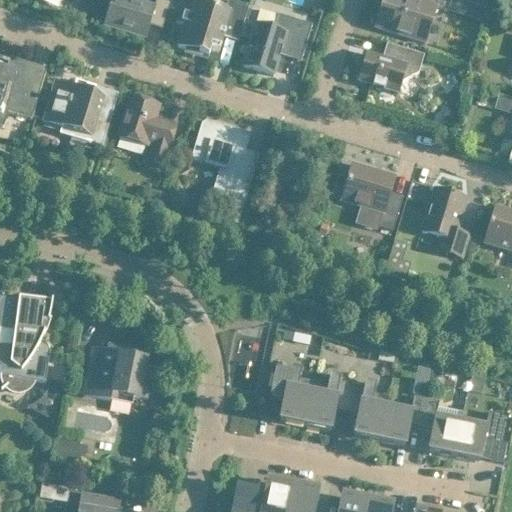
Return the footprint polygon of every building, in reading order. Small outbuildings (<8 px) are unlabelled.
[(121,0),(112,0),(105,27),(145,39),(148,27),(162,31),(170,5),(156,1),(153,10),(121,0)] [(447,14),(450,0),(408,0),(409,1),(405,0),(383,0),(375,30),(425,45),(435,10),(447,14)] [(222,39),(237,43),(248,8),(227,1),(224,13),(184,1),(176,25),(184,27),(177,49),(208,58),(210,52),(217,55),(222,39)] [(302,59),(311,27),(260,11),(242,69),(273,78),(281,52),(302,59)] [(418,76),(424,58),(389,47),(387,54),(389,57),(382,61),(367,56),(359,84),(397,95),(400,85),(418,76)] [(31,122),(45,77),(31,73),(32,70),(9,62),(7,68),(2,67),(3,63),(0,62),(0,128),(3,129),(8,115),(31,122)] [(102,150),(118,96),(86,86),(84,94),(55,85),(43,124),(61,129),(59,137),(102,150)] [(468,91),(465,101),(476,104),(479,94),(468,91)] [(130,100),(118,140),(146,149),(147,145),(154,147),(150,163),(163,167),(168,151),(168,152),(176,127),(155,120),(158,108),(130,100)] [(229,210),(236,213),(233,225),(238,226),(241,214),(254,172),(240,168),(249,140),(246,135),(206,123),(201,126),(191,159),(194,164),(219,171),(211,197),(214,202),(226,206),(229,210)] [(352,167),(341,204),(382,216),(377,230),(392,234),(403,200),(389,196),(394,179),(352,167)] [(434,191),(422,235),(441,240),(437,254),(461,261),(468,238),(455,233),(465,201),(434,191)] [(511,215),(494,209),(483,246),(511,254),(511,215)] [(386,266),(392,247),(375,242),(369,262),(386,266)] [(50,312),(51,306),(50,306),(49,311),(0,299),(0,374),(2,375),(2,377),(2,381),(3,385),(5,388),(0,392),(1,393),(5,389),(9,392),(12,394),(16,395),(20,395),(23,394),(27,392),(31,388),(32,384),(45,386),(49,354),(36,352),(37,344),(40,344),(41,341),(43,337),(46,330),(47,325),(49,318),(50,312)] [(295,335),(293,345),(309,349),(311,339),(295,335)] [(89,372),(83,398),(110,403),(112,396),(139,401),(139,400),(146,402),(152,371),(145,369),(146,362),(142,361),(144,354),(108,347),(106,354),(105,354),(101,374),(89,372)] [(379,353),(378,363),(393,366),(395,356),(379,353)] [(304,429),(313,385),(299,382),(301,371),(290,369),(289,374),(275,371),(269,399),(283,401),(279,423),(283,423),(282,425),(304,429)] [(334,412),(346,414),(351,387),(339,384),(340,379),(329,377),(327,388),(313,385),(304,429),(326,434),(326,432),(330,433),(334,412)] [(472,378),(469,394),(482,396),(485,381),(472,378)] [(62,386),(52,384),(50,390),(46,395),(42,399),(38,403),(32,406),(27,408),(54,424),(62,386)] [(379,445),(385,410),(387,400),(373,397),(375,387),(364,384),(363,389),(351,387),(346,414),(358,417),(353,438),(357,439),(357,440),(379,445)] [(415,384),(412,398),(426,400),(429,387),(415,384)] [(408,427),(420,429),(425,402),(413,399),(410,415),(385,410),(379,445),(400,449),(400,447),(404,448),(408,427)] [(454,460),(461,425),(463,415),(437,410),(438,405),(425,402),(420,429),(432,432),(427,453),(431,454),(431,455),(454,460)] [(509,447),(500,445),(500,442),(504,422),(500,421),(501,417),(487,415),(484,430),(461,425),(454,460),(474,464),(475,463),(479,463),(480,456),(490,458),(489,464),(505,467),(509,447)] [(235,502),(232,511),(287,511),(292,490),(270,486),(270,487),(265,486),(262,502),(236,497),(235,502)] [(313,494),(292,490),(287,511),(313,511),(317,497),(313,496),(313,494)] [(81,496),(78,511),(118,511),(120,503),(81,496)] [(364,511),(366,505),(344,501),(344,502),(340,502),(338,511),(364,511)]
